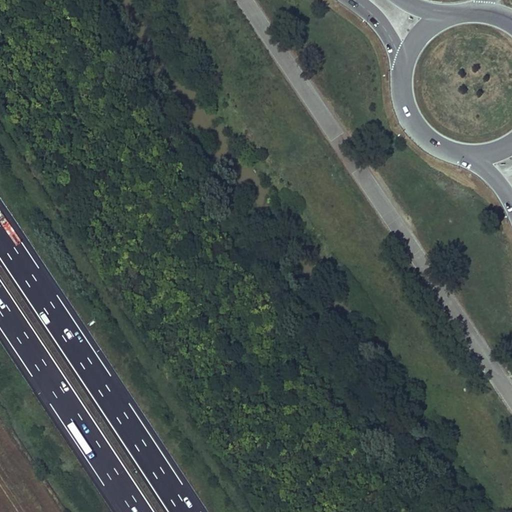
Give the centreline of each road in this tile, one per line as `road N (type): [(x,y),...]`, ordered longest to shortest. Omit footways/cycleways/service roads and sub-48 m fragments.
road 1 (motorway): [(185,511),(0,233)]
road 2 (motorway): [(0,303),(138,511)]
